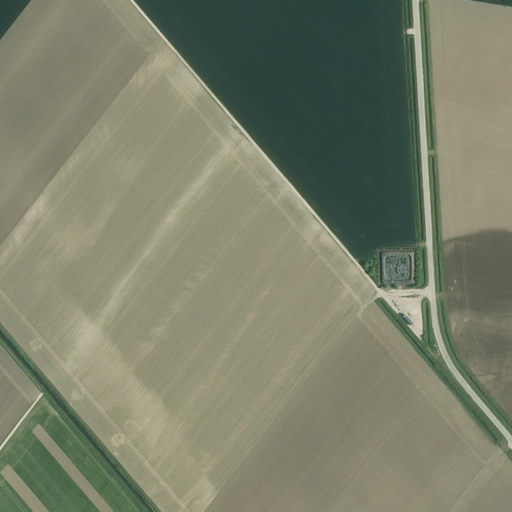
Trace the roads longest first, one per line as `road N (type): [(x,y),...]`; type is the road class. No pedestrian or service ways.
road 1 (unclassified): [(432,294),(383,296),(131,0)]
road 2 (unclassified): [(432,294),(415,0)]
road 3 (unclassified): [(511,440),(456,375),(437,335),(432,294)]
